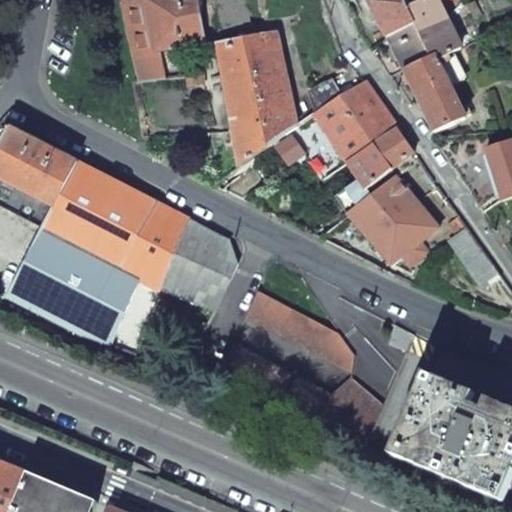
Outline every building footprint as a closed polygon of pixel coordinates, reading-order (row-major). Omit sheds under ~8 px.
[(121,0),(140,85),(164,82),(158,53),(149,3),(152,2),(151,0),(121,0)] [(149,3),(158,53),(206,44),(198,0),(160,0),(152,2),(149,3)] [(387,38),(417,24),(421,32),(447,20),(437,0),(377,0),(375,1),(371,3),(379,21),(387,38)] [(477,11),(459,20),(467,35),(469,34),(474,44),(484,39),(474,20),(481,16),(477,11)] [(417,24),(387,38),(404,72),(437,57),(439,60),(453,54),(461,50),(447,20),(421,32),(417,24)] [(218,49),(232,126),(263,121),(268,150),(297,129),(277,37),(218,49)] [(437,57),(404,72),(419,104),(435,135),(466,120),(466,118),(471,116),(466,105),(461,108),(451,86),(465,79),(453,54),(439,60),(437,57)] [(310,97),(316,116),(317,116),(344,98),(333,82),(310,97)] [(398,131),(366,83),(344,98),(317,116),(347,159),(350,163),(398,131)] [(236,148),(241,170),(268,150),(263,121),(232,126),(232,127),(236,148)] [(80,164),(12,128),(0,150),(0,181),(54,209),(56,210),(80,164)] [(415,155),(398,131),(350,163),(366,187),(415,155)] [(292,139),(278,150),(287,162),(301,151),(292,139)] [(511,144),(486,153),(487,157),(500,195),(502,203),(511,200),(511,144)] [(500,195),(487,157),(469,161),(451,165),(479,204),(500,195)] [(322,181),(335,172),(350,163),(348,160),(347,159),(334,169),(332,166),(318,176),(322,181)] [(418,160),(395,179),(403,187),(425,170),(418,160)] [(160,291),(191,222),(80,164),(56,210),(54,209),(44,228),(8,301),(81,338),(135,356),(163,291),(160,291)] [(439,232),(395,179),(348,216),(393,267),(403,259),(411,268),(428,255),(421,245),(439,232)] [(0,181),(0,206),(44,228),(54,209),(0,181)] [(447,226),(455,239),(466,231),(442,195),(436,200),(451,223),(447,226)] [(317,196),(287,222),(314,236),(336,218),(317,196)] [(230,242),(191,222),(160,291),(163,291),(216,314),(239,264),(230,242)] [(499,279),(466,231),(455,239),(450,243),(467,266),(484,289),(499,279)] [(339,338),(271,300),(259,293),(247,318),(352,377),(353,377),(355,358),(339,338)] [(389,344),(407,351),(413,336),(396,327),(389,344)] [(407,351),(385,407),(368,447),(367,450),(391,457),(426,374),(436,348),(413,336),(407,351)] [(223,370),(280,402),(293,378),(235,345),(223,370)] [(476,395),(426,374),(391,457),(503,505),(511,483),(511,409),(489,400),(484,411),(471,406),(476,395)] [(332,399),(321,393),(297,380),(284,404),(367,450),(368,447),(385,407),(353,380),(352,380),(332,399)] [(6,464),(0,461),(0,511),(14,511),(30,474),(6,464)] [(95,511),(100,502),(43,479),(30,474),(14,511),(95,511)]
